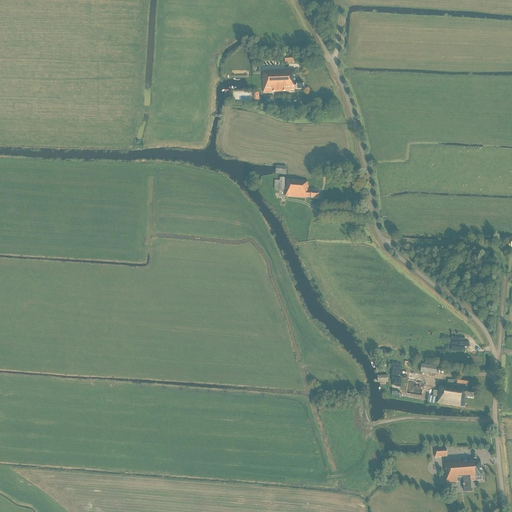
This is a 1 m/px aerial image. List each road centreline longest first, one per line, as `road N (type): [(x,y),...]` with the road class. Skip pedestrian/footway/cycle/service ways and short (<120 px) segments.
road 1 (unclassified): [(505,511),(493,348),(484,329),(378,232),(351,110),(301,0)]
road 2 (track): [(385,242),(493,246),(504,274)]
